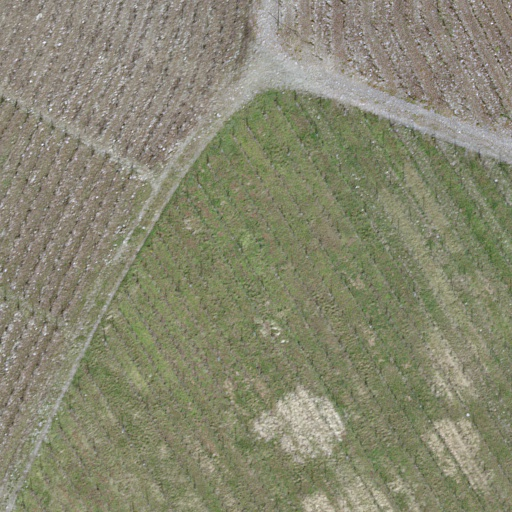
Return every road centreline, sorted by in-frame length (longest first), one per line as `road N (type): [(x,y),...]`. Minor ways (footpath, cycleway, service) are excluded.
road 1 (track): [(262,0),(251,58),(84,328),(0,503)]
road 2 (track): [(511,148),(251,58)]
